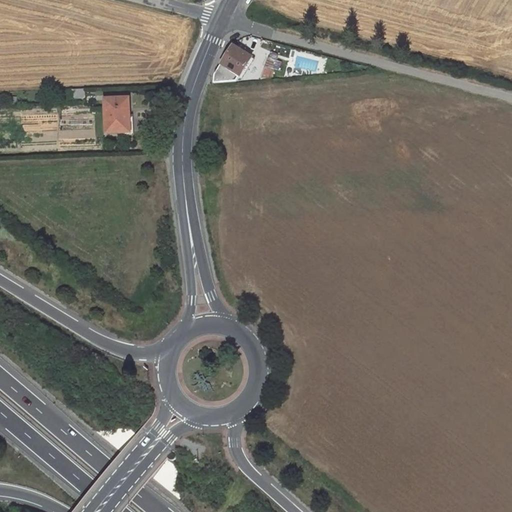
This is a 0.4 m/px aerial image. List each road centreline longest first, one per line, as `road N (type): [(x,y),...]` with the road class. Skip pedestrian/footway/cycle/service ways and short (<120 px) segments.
road 1 (secondary): [(208,321),(182,133),(221,17)]
road 2 (unclassified): [(221,17),(511,95)]
road 3 (trunk): [(159,511),(0,378)]
road 4 (trunk): [(165,353),(124,350),(0,278)]
road 5 (trunk): [(0,411),(119,511)]
road 6 (secondary): [(186,410),(100,511)]
road 7 (trunk): [(297,511),(238,459),(236,410)]
road 8 (secondary): [(236,410),(256,386),(256,355),(238,330),(208,321)]
